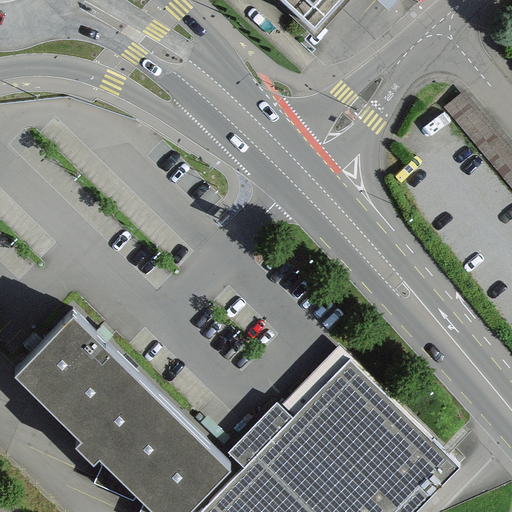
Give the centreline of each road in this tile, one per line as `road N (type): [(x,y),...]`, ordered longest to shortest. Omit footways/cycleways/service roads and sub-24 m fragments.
road 1 (primary): [(511,420),(296,174)]
road 2 (primary): [(0,69),(84,73),(248,125)]
road 3 (residential): [(296,174),(443,25)]
road 4 (primary): [(34,9),(209,89)]
road 5 (primary): [(209,89),(175,45),(111,0)]
